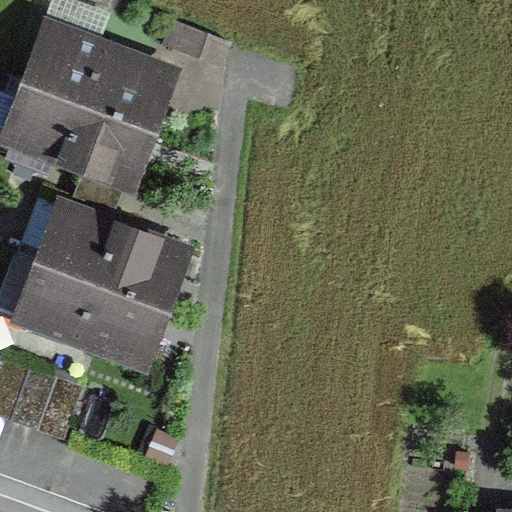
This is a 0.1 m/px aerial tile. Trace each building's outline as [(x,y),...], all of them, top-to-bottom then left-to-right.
[(59,20),(34,80),(166,133),(191,74),(59,20)] [(166,133),(34,80),(7,146),(139,201),(166,133)] [(203,256),(68,204),(47,260),(181,314),(203,256)] [(47,260),(20,332),(155,383),(181,314),(47,260)] [(0,401),(12,368),(0,364),(0,401)] [(0,419),(20,426),(37,377),(12,368),(0,401),(0,419)] [(44,435),(61,386),(37,377),(20,426),(44,435)] [(44,435),(66,443),(83,394),(61,386),(44,435)]
